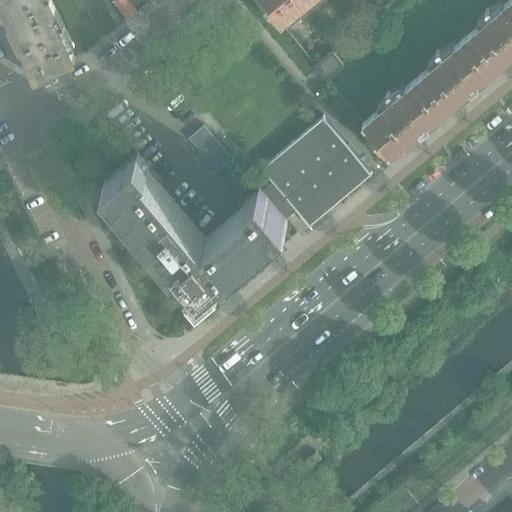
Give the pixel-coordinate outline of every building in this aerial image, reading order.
[(0,0),(0,5),(23,53),(42,44),(40,39),(60,29),(52,12),(57,10),(52,0),(0,0)] [(137,11),(128,0),(113,0),(112,1),(128,19),(137,11)] [(303,8),(312,0),(260,0),(281,25),(303,8)] [(500,66),(511,55),(511,0),(507,0),(470,32),(500,66)] [(75,59),(63,33),(67,31),(65,27),(60,29),(40,39),(42,44),(23,53),(35,78),(75,59)] [(450,108),(500,66),(470,32),(421,73),(450,108)] [(343,65),(331,50),(313,65),(326,80),(343,65)] [(391,157),(429,126),(450,108),(421,73),(391,98),(362,123),(391,157)] [(372,173),(363,162),(323,114),(322,115),(323,116),(308,128),(308,127),(307,128),(307,129),(301,134),(293,141),(292,140),(291,141),(292,142),(278,154),(277,153),(276,154),(277,155),(262,166),(261,167),(272,181),(263,189),(259,185),(258,186),(261,190),(285,217),(296,208),(310,225),(311,224),(310,223),(325,212),(326,211),(340,199),(341,198),(355,186),(356,187),(357,186),(356,185),(370,173),(371,174),(372,173)] [(205,236),(201,232),(135,153),(104,179),(175,262),(178,259),(190,273),(188,274),(193,280),(194,278),(201,286),(228,264),(231,267),(259,244),(239,220),(233,224),(228,218),(206,236),(206,235),(205,236)] [(285,217),(261,190),(228,218),(233,224),(239,220),(259,244),(287,220),(285,217)] [(311,466),(321,458),(316,451),(306,459),(311,466)]
